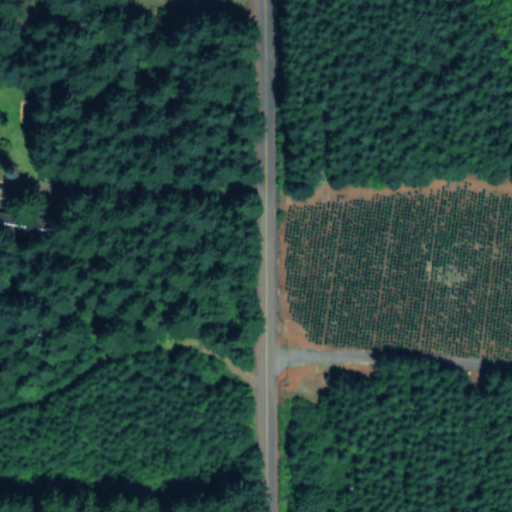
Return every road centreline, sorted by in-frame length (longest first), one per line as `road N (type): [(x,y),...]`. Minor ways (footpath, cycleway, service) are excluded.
road 1 (residential): [(263,511),(259,209),(338,142),(344,85),(341,39),(308,0)]
road 2 (residential): [(259,209),(258,0)]
